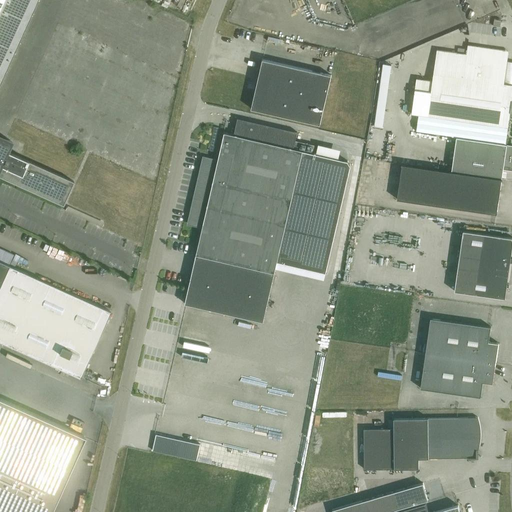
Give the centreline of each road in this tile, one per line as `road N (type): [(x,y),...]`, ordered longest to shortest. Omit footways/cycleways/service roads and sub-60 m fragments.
road 1 (unclassified): [(94,511),(219,0)]
road 2 (unknown): [(0,195),(111,248)]
